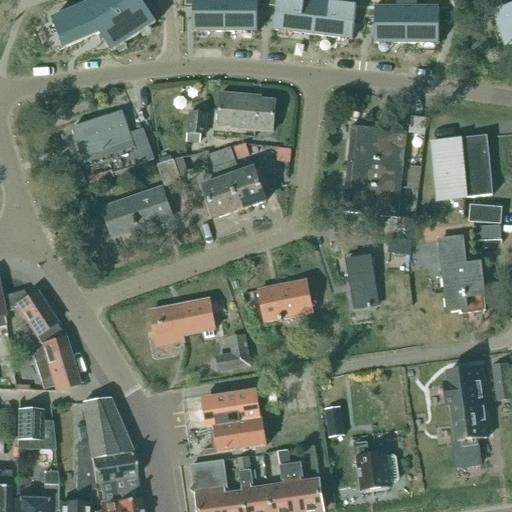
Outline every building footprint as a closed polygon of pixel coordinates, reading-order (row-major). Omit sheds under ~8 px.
[(92,0),(84,5),(51,20),(52,22),(63,49),(99,34),(111,52),(156,23),(140,0),(92,0)] [(192,0),(192,7),(192,33),(224,33),(224,0),(192,0)] [(224,0),(224,33),(257,33),(257,7),(256,0),(224,0)] [(267,0),(267,7),(276,8),(277,0),(267,0)] [(277,0),(276,8),(274,31),(313,36),(317,2),(304,0),(300,0),(277,0)] [(317,2),(313,36),(352,41),(355,18),(356,7),(329,3),(317,2)] [(356,7),(355,18),(364,19),(365,7),(356,7)] [(365,7),(364,19),(374,19),(374,7),(365,7)] [(378,7),(374,7),(374,19),(374,44),(406,44),(406,7),(396,7),(378,7)] [(416,7),(406,7),(406,44),(438,44),(438,19),(439,8),(416,7)] [(508,46),(511,45),(511,7),(497,13),(508,46)] [(439,8),(438,19),(449,19),(449,8),(439,8)] [(273,133),(275,102),(260,101),(261,98),(220,95),(217,126),(232,127),(232,129),(273,133)] [(130,137),(122,111),(71,129),(85,169),(108,161),(107,158),(134,149),(130,137)] [(205,136),(207,115),(190,113),(188,134),(200,135),(205,136)] [(411,117),(409,134),(425,136),(427,119),(411,117)] [(347,169),(347,170),(396,175),(402,176),(396,175),(399,146),(405,147),(407,133),(351,127),(351,128),(359,129),(354,170),(347,169)] [(143,131),(130,137),(134,149),(141,168),(149,165),(155,162),(143,131)] [(188,134),(187,143),(199,144),(200,135),(188,134)] [(461,140),(430,143),(435,189),(449,188),(450,200),(492,196),(487,146),(462,148),(461,140)] [(246,144),(234,148),(238,160),(250,157),(246,144)] [(219,152),(240,212),(265,203),(257,178),(254,169),(239,174),(230,148),(219,152)] [(215,221),(240,212),(219,152),(209,156),(218,181),(203,187),(215,221)] [(183,158),(174,161),(180,178),(188,175),(183,158)] [(165,188),(179,183),(181,182),(180,178),(174,161),(174,160),(157,166),(163,184),(165,188)] [(85,183),(78,166),(70,169),(68,170),(75,187),(77,186),(85,183)] [(409,171),(408,177),(419,179),(421,167),(414,166),(409,171)] [(260,167),(254,169),(257,178),(263,176),(260,167)] [(342,212),(342,213),(397,219),(399,205),(393,205),(396,176),(402,176),(396,175),(347,170),(347,171),(354,171),(350,213),(342,212)] [(408,177),(407,189),(418,190),(419,179),(408,177)] [(112,239),(172,219),(161,189),(160,190),(151,193),(136,198),(102,209),(112,239)] [(500,225),(502,209),(470,206),(468,223),(500,225)] [(475,242),(501,241),(500,227),(474,228),(475,242)] [(439,241),(447,312),(460,311),(460,315),(485,312),(480,264),(461,266),(458,239),(439,241)] [(410,257),(411,243),(389,240),(388,254),(410,257)] [(354,309),(378,305),(370,252),(345,256),(354,309)] [(265,324),(312,315),(306,282),(259,292),(265,324)] [(22,292),(0,298),(0,299),(3,316),(16,308),(42,348),(54,341),(62,335),(36,294),(27,299),(22,292)] [(157,348),(178,344),(177,339),(214,331),(209,301),(150,313),(157,348)] [(219,373),(251,368),(245,336),(233,338),(236,358),(217,361),(219,373)] [(54,342),(54,341),(42,348),(32,355),(42,391),(53,388),(55,393),(78,386),(64,339),(54,342)] [(506,365),(492,367),(497,403),(511,401),(506,365)] [(487,439),(481,392),(478,369),(448,374),(450,387),(444,387),(446,405),(447,407),(452,406),(456,433),(450,433),(452,448),(455,468),(481,464),(477,440),(487,439)] [(256,391),(201,400),(206,429),(210,428),(248,423),(248,421),(250,421),(250,422),(254,421),(253,417),(259,416),(256,396),(256,391)] [(267,404),(277,403),(276,393),(266,394),(267,404)] [(82,404),(88,444),(91,461),(132,455),(110,405),(109,400),(82,404)] [(325,411),(329,439),(343,437),(339,409),(325,411)] [(42,411),(17,411),(17,441),(42,441),(42,423),(42,411)] [(0,439),(8,440),(10,414),(0,412),(0,439)] [(266,447),(261,415),(253,417),(254,421),(250,422),(250,421),(248,421),(248,423),(210,428),(210,429),(214,429),(218,454),(266,447)] [(366,417),(346,420),(350,448),(354,447),(358,474),(359,474),(361,493),(374,491),(376,493),(384,492),(386,489),(389,489),(389,485),(396,484),(398,481),(395,458),(392,456),(385,457),(384,455),(367,457),(366,446),(370,445),(366,417)] [(96,492),(91,461),(88,444),(76,446),(75,504),(60,504),(59,511),(87,511),(88,491),(96,492)] [(288,451),(277,452),(279,465),(289,463),(288,451)] [(115,502),(116,511),(141,511),(136,478),(132,455),(91,461),(96,492),(96,493),(101,493),(102,504),(115,502)] [(248,458),(237,460),(239,472),(250,471),(248,458)] [(215,463),(221,511),(244,511),(242,493),(225,495),(224,489),(227,489),(223,462),(215,463)] [(198,511),(221,511),(215,463),(192,466),(194,484),(189,490),(196,496),(198,511)] [(290,465),(296,511),(322,511),(318,481),(301,483),(300,479),(303,479),(301,464),(290,465)] [(270,511),(296,511),(290,465),(279,467),(281,481),(284,481),(285,486),(267,488),(270,511)] [(270,511),(267,488),(251,490),(250,486),(252,486),(250,471),(239,472),(242,493),(244,511),(270,511)] [(0,511),(9,511),(11,472),(0,472),(0,511)] [(44,473),(43,488),(57,488),(55,473),(44,473)] [(56,511),(57,488),(43,488),(43,503),(15,502),(14,511),(56,511)] [(116,511),(115,502),(102,504),(99,505),(100,511),(116,511)]
